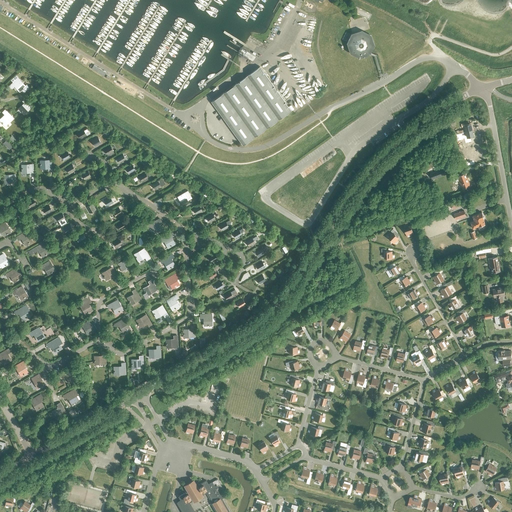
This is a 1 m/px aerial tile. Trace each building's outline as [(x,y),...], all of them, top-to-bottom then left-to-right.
[(350,53),(359,57),(370,54),(370,52),(375,44),(371,33),(364,30),(361,29),(355,31),(351,32),(346,43),(350,53)] [(92,68),(104,75),(106,72),(94,64),(92,68)] [(239,140),(242,145),(291,110),(259,66),(211,101),(239,140)] [(20,92),(25,87),(18,79),(10,86),(12,89),(14,86),(20,92)] [(19,108),(24,114),(32,107),(25,98),(22,101),(24,103),(19,108)] [(0,119),(0,120),(5,126),(13,118),(5,110),(3,112),(5,115),(0,119)] [(466,131),(472,130),(471,124),(467,125),(467,123),(461,124),(462,126),(465,125),(466,131)] [(81,139),(90,133),(87,128),(83,130),(83,129),(77,132),(81,139)] [(472,130),(466,131),(468,137),(465,138),(465,140),(471,139),(470,137),(473,136),(472,130)] [(91,140),(95,146),(101,143),(97,137),(91,140)] [(104,148),(107,155),(113,151),(109,145),(104,148)] [(61,154),(64,160),(70,157),(66,151),(61,154)] [(116,157),(120,163),(126,160),(122,154),(116,157)] [(48,171),(52,171),(51,160),(40,160),(40,168),(48,168),(48,171)] [(30,175),(33,175),(33,164),(22,165),(22,173),(30,172),(30,175)] [(66,167),(69,174),(75,170),(71,164),(66,167)] [(126,167),(129,174),(135,170),(131,164),(126,167)] [(443,169),(430,173),(432,179),(445,174),(443,169)] [(81,174),(85,180),(90,177),(87,170),(81,174)] [(139,176),(142,182),(148,178),(144,172),(139,176)] [(467,177),(466,177),(465,173),(457,176),(458,181),(461,180),(462,183),(460,183),(462,188),(470,185),(467,177)] [(4,175),(4,183),(15,182),(15,174),(4,175)] [(162,177),(151,183),(155,190),(161,186),(159,183),(164,180),(162,177)] [(104,200),(107,206),(113,203),(110,197),(104,200)] [(179,200),(183,207),(189,203),(185,197),(179,200)] [(27,201),(31,208),(36,204),(33,198),(27,201)] [(86,207),(89,213),(95,209),(92,204),(86,207)] [(42,208),(46,214),(52,211),(48,205),(42,208)] [(193,208),(196,214),(202,211),(198,205),(193,208)] [(112,211),(116,217),(122,214),(118,207),(112,211)] [(454,213),(456,220),(466,216),(464,210),(454,213)] [(482,229),(483,227),(482,225),(485,224),(483,219),(484,219),(482,212),(472,215),(474,220),(470,222),(473,228),(478,226),(479,229),(481,230),(482,229)] [(56,216),(59,222),(65,219),(61,213),(56,216)] [(206,216),(210,222),(215,219),(212,213),(206,216)] [(155,234),(162,230),(158,223),(161,221),(159,218),(148,225),(150,228),(151,227),(155,234)] [(219,224),(223,231),(229,227),(227,224),(230,222),(229,219),(219,224)] [(116,224),(120,230),(125,227),(122,221),(116,224)] [(0,229),(3,236),(10,232),(5,222),(0,224),(0,229)] [(64,227),(67,233),(73,230),(69,224),(64,227)] [(404,228),(408,237),(411,236),(411,234),(413,233),(410,225),(404,228)] [(232,232),(236,239),(242,235),(240,232),(243,230),(241,227),(232,232)] [(25,245),(32,241),(26,231),(17,237),(18,240),(21,238),(25,245)] [(76,235),(80,242),(86,238),(82,232),(76,235)] [(168,248),(175,244),(171,237),(174,235),(172,232),(161,239),(162,242),(164,241),(168,248)] [(388,237),(396,245),(398,242),(397,240),(399,238),(393,233),(388,237)] [(253,241),(258,238),(256,236),(252,238),(251,237),(245,240),(249,247),(255,243),(253,241)] [(113,241),(116,248),(122,244),(118,238),(113,241)] [(89,244),(93,250),(99,247),(95,240),(89,244)] [(42,256),(49,252),(44,243),(25,253),(27,256),(38,249),(42,256)] [(264,253),(263,251),(268,248),(266,246),(261,248),(260,247),(255,250),(259,257),(264,253)] [(478,250),(479,258),(486,257),(485,252),(491,251),(491,248),(478,250)] [(146,260),(149,259),(144,249),(134,254),(138,261),(145,257),(146,260)] [(208,256),(212,262),(217,259),(214,253),(208,256)] [(0,264),(2,267),(9,263),(3,254),(0,255),(0,264)] [(168,269),(175,265),(171,259),(174,257),(172,254),(160,261),(161,264),(164,262),(168,269)] [(499,261),(498,261),(497,256),(488,258),(489,263),(492,262),(492,267),(491,267),(492,272),(500,271),(499,261)] [(130,269),(133,268),(127,258),(118,263),(122,270),(129,267),(130,269)] [(48,274),(55,270),(49,261),(40,266),(41,269),(44,268),(48,274)] [(256,264),(259,270),(265,267),(261,261),(256,264)] [(399,267),(397,268),(396,265),(389,270),(392,275),(401,270),(399,267)] [(114,279),(117,277),(111,267),(102,273),(106,280),(112,276),(114,279)] [(14,282),(21,278),(15,268),(5,274),(7,277),(10,275),(14,282)] [(207,273),(211,279),(217,275),(213,269),(207,273)] [(438,286),(441,284),(440,282),(444,280),(440,273),(442,272),(441,269),(436,272),(437,274),(433,277),(435,280),(433,281),(435,285),(437,284),(438,286)] [(282,271),(281,273),(276,270),(273,274),(279,277),(279,276),(281,278),(285,272),(282,271)] [(167,279),(172,288),(179,284),(175,278),(178,276),(176,273),(167,279)] [(256,278),(260,284),(265,281),(261,274),(256,278)] [(410,278),(408,279),(407,276),(402,279),(401,277),(396,280),(397,282),(400,281),(403,286),(412,281),(410,278)] [(143,288),(147,295),(157,290),(151,280),(148,282),(150,284),(143,288)] [(441,295),(443,298),(452,293),(448,286),(453,282),(452,280),(442,286),(443,288),(440,290),(442,294),(441,295)] [(214,284),(218,290),(223,287),(220,281),(214,284)] [(20,299),(27,295),(22,286),(12,291),(14,294),(17,293),(20,299)] [(497,302),(503,301),(502,296),(505,295),(503,287),(493,289),(494,297),(496,297),(497,302)] [(413,290),(411,288),(403,292),(405,295),(407,294),(411,299),(420,294),(418,291),(416,292),(414,289),(413,290)] [(127,298),(131,304),(140,299),(135,289),(132,291),(134,294),(127,298)] [(233,297),(232,295),(236,292),(235,290),(230,292),(230,291),(224,294),(227,301),(233,297)] [(167,300),(172,310),(179,306),(175,299),(178,298),(176,295),(167,300)] [(448,307),(450,310),(459,305),(455,300),(458,298),(456,295),(451,298),(453,301),(448,304),(450,306),(448,307)] [(79,304),(85,314),(92,310),(88,303),(90,301),(89,299),(88,296),(81,300),(83,302),(79,304)] [(236,302),(240,308),(245,305),(242,298),(236,302)] [(115,313),(122,310),(117,300),(107,305),(109,308),(112,306),(115,313)] [(422,302),(418,305),(416,302),(411,305),(413,308),(415,307),(418,312),(427,307),(425,304),(423,305),(422,302)] [(22,320),(29,316),(27,311),(29,310),(26,304),(14,312),(16,315),(18,313),(22,320)] [(164,317),(167,315),(162,305),(152,311),(156,318),(163,314),(164,317)] [(456,320),(458,324),(466,318),(463,313),(466,312),(464,309),(459,312),(460,314),(456,317),(457,319),(456,320)] [(148,326),(151,324),(146,314),(136,320),(140,327),(147,323),(148,326)] [(204,325),(212,325),(211,314),(200,314),(200,318),(204,318),(204,325)] [(321,320),(324,320),(324,314),(321,314),(321,317),(314,317),(314,327),(318,327),(318,325),(321,325),(321,320)] [(435,320),(433,317),(431,318),(430,315),(425,318),(424,315),(419,318),(421,321),(422,319),(426,325),(435,320)] [(508,315),(502,317),(501,315),(494,316),(496,324),(501,323),(501,327),(510,325),(508,315)] [(123,332),(129,328),(124,318),(114,324),(116,327),(119,325),(123,332)] [(82,324),(87,334),(94,330),(90,323),(93,322),(91,319),(82,324)] [(342,321),(340,323),(335,320),(329,329),(333,331),(334,329),(336,330),(339,326),(341,328),(344,323),(342,321)] [(294,328),(299,337),(303,335),(302,333),(304,332),(302,327),(304,326),(301,321),(298,322),(300,325),(294,328)] [(183,329),(184,337),(195,337),(194,325),(191,325),(191,329),(183,329)] [(468,335),(469,338),(473,335),(472,333),(474,332),(471,326),(464,330),(465,332),(463,333),(465,337),(468,335)] [(37,341),(44,337),(39,327),(29,333),(31,336),(33,334),(37,341)] [(437,327),(432,330),(431,327),(426,330),(427,333),(430,332),(433,337),(442,332),(440,329),(438,330),(437,327)] [(344,340),(346,341),(350,334),(345,331),(339,339),(343,341),(344,340)] [(166,339),(166,347),(178,347),(177,336),(174,336),(174,339),(166,339)] [(55,352),(61,348),(56,338),(46,344),(48,347),(51,345),(55,352)] [(361,346),(364,346),(366,341),(363,340),(362,343),(355,341),(353,351),(357,352),(357,350),(360,351),(361,346)] [(447,341),(445,342),(444,340),(437,344),(440,349),(449,344),(447,341)] [(299,349),(297,349),(297,347),(292,347),(292,344),(287,344),(287,347),(289,347),(289,353),(299,353),(299,349)] [(369,344),(366,354),(370,355),(371,353),(373,354),(374,350),(377,351),(378,347),(375,346),(369,344)] [(435,356),(432,351),(435,349),(432,344),(429,346),(431,349),(429,350),(428,348),(424,350),(429,359),(435,356)] [(149,350),(149,357),(160,357),(160,346),(156,346),(156,349),(149,350)] [(383,348),(380,358),(384,359),(385,357),(387,358),(388,353),(391,353),(393,348),(390,347),(389,350),(383,348)] [(0,353),(0,356),(4,364),(11,360),(7,353),(10,351),(8,348),(0,353)] [(412,357),(417,366),(421,364),(420,363),(422,361),(421,359),(423,358),(419,350),(417,352),(418,354),(412,357)] [(511,351),(504,351),(504,350),(498,350),(498,352),(496,352),(495,353),(496,358),(497,359),(497,360),(502,360),(503,359),(505,359),(505,360),(503,360),(503,365),(510,364),(510,360),(509,360),(509,358),(511,358),(511,351)] [(404,357),(407,358),(409,352),(406,351),(405,354),(398,352),(396,362),(400,363),(400,361),(403,362),(404,357)] [(94,356),(94,364),(105,363),(105,352),(101,352),(101,355),(94,356)] [(131,360),(132,368),(143,367),(142,356),(139,356),(139,359),(131,360)] [(15,366),(20,376),(27,371),(24,365),(26,363),(25,360),(15,366)] [(300,363),(298,364),(298,361),(290,363),(291,370),(301,367),(300,363)] [(114,367),(114,375),(125,374),(124,363),(121,363),(121,366),(114,367)] [(349,382),(351,383),(354,375),(351,374),(351,372),(349,371),(349,369),(345,368),(343,378),(349,380),(349,382)] [(69,383),(76,379),(71,369),(61,375),(63,378),(66,376),(69,383)] [(470,375),(474,383),(480,379),(475,370),(471,372),(472,374),(470,375)] [(31,378),(37,387),(44,383),(40,377),(43,375),(41,372),(31,378)] [(362,386),(365,387),(368,379),(365,378),(365,376),(363,375),(363,373),(359,372),(357,382),(363,384),(362,386)] [(290,384),(300,387),(301,383),(299,383),(300,380),(295,379),(296,376),(290,374),(289,377),(292,378),(290,384)] [(371,386),(377,387),(379,379),(377,379),(377,377),(373,376),(371,386)] [(465,378),(463,380),(462,378),(458,380),(463,389),(469,386),(465,378)] [(384,381),(383,384),(386,385),(385,389),(391,391),(396,392),(398,384),(395,383),(395,384),(393,384),(393,383),(391,382),(391,380),(387,379),(387,381),(384,381)] [(331,384),(334,385),(334,382),(326,380),(325,382),(323,382),(322,384),(320,384),(319,388),(329,390),(331,384)] [(452,384),(449,385),(448,383),(445,385),(450,394),(456,391),(452,384)] [(286,399),(296,401),(297,397),(295,397),(296,394),(294,394),(294,391),(286,388),(285,391),(288,392),(286,399)] [(439,389),(436,390),(435,389),(432,391),(437,400),(443,396),(444,399),(447,398),(446,395),(443,396),(439,389)] [(71,403),(78,399),(72,390),(63,395),(64,398),(67,397),(71,403)] [(30,400),(36,409),(43,406),(39,399),(42,397),(40,394),(30,400)] [(315,402),(325,405),(327,398),(319,396),(318,399),(316,398),(315,402)] [(52,411),(56,418),(65,412),(59,402),(57,404),(58,407),(52,411)] [(405,411),(407,412),(408,408),(406,407),(406,405),(398,402),(397,409),(401,410),(400,413),(404,414),(405,411)] [(500,406),(502,413),(506,412),(505,408),(510,407),(508,403),(500,406)] [(424,414),(434,417),(435,411),(428,408),(427,411),(425,411),(424,414)] [(282,415),(292,418),(293,414),(291,413),(292,411),(284,409),(282,415)] [(311,419),(321,421),(323,415),(315,413),(314,416),(312,415),(311,419)] [(393,423),(403,426),(404,422),(402,421),(403,419),(399,418),(399,415),(394,413),(393,416),(395,417),(393,423)] [(280,429),(290,431),(291,428),(289,427),(290,424),(282,422),(280,429)] [(432,425),(435,426),(435,423),(432,422),(431,425),(424,423),(423,427),(421,426),(420,430),(430,433),(432,425)] [(190,432),(192,433),(195,425),(188,423),(185,433),(189,434),(190,432)] [(308,429),(307,433),(317,435),(319,429),(323,430),(324,427),(318,425),(317,428),(311,427),(310,429),(308,429)] [(203,436),(206,436),(208,428),(202,427),(199,437),(203,438),(203,436)] [(389,437),(399,440),(400,436),(398,436),(399,433),(394,432),(395,429),(388,427),(387,430),(391,431),(389,437)] [(222,431),(221,434),(218,433),(219,431),(215,430),(213,440),(219,442),(220,436),(223,437),(225,431),(222,431)] [(270,438),(275,447),(279,445),(278,443),(280,442),(277,437),(280,436),(277,431),(275,433),(276,435),(270,438)] [(230,443),(233,444),(235,436),(229,434),(226,444),(230,445),(230,443)] [(428,440),(430,441),(431,437),(425,436),(425,439),(420,437),(419,441),(417,441),(416,445),(426,447),(428,440)] [(244,447),(247,447),(249,439),(242,438),(240,447),(244,448),(244,447)] [(395,447),(390,446),(391,443),(381,440),(380,444),(387,445),(385,452),(395,454),(396,450),(394,450),(395,447)] [(331,449),(334,450),(336,441),(333,441),(332,443),(326,442),(323,452),(327,453),(328,451),(330,451),(331,449)] [(258,445),(263,454),(267,452),(266,450),(268,449),(264,442),(258,445)] [(346,450),(348,451),(350,445),(347,444),(346,447),(340,445),(337,455),(341,456),(342,454),(344,455),(346,450)] [(369,462),(372,463),(374,455),(367,453),(368,448),(364,447),(363,454),(367,455),(365,463),(369,464),(369,462)] [(135,451),(134,457),(135,457),(134,462),(140,463),(141,459),(148,461),(149,457),(147,457),(147,454),(143,453),(143,450),(138,448),(137,451),(135,451)] [(356,458),(358,459),(360,451),(354,449),(351,459),(355,460),(356,458)] [(413,454),(412,458),(422,461),(426,462),(428,455),(427,455),(427,452),(422,451),(421,453),(416,452),(415,455),(413,454)] [(479,465),(482,466),(484,457),(481,456),(480,461),(472,459),(470,469),(474,470),(475,468),(479,469),(479,465)] [(134,472),(144,475),(145,471),(143,470),(144,468),(138,466),(138,463),(135,462),(135,465),(136,465),(134,472)] [(419,476),(421,480),(430,475),(426,469),(430,467),(428,464),(418,470),(419,473),(421,475),(419,476)] [(454,468),(457,478),(460,477),(460,475),(464,474),(462,469),(465,468),(464,464),(461,465),(461,466),(454,468)] [(488,475),(491,477),(496,468),(489,464),(485,471),(489,473),(488,475)] [(306,483),(309,483),(312,474),(309,473),(309,470),(307,470),(307,468),(303,467),(301,476),(307,478),(306,483)] [(314,480),(321,482),(323,474),(320,473),(321,471),(317,470),(314,480)] [(439,475),(441,485),(445,484),(445,482),(449,482),(447,475),(450,474),(449,470),(446,471),(447,473),(439,475)] [(328,484),(334,485),(337,477),(334,477),(334,475),(331,474),(328,484)] [(342,487),(348,489),(350,481),(348,480),(348,478),(344,477),(342,487)] [(494,486),(494,490),(504,489),(503,481),(507,480),(507,477),(498,478),(498,482),(495,482),(496,486),(494,486)] [(131,485),(140,488),(141,484),(139,484),(140,481),(132,479),(131,485)] [(177,503),(173,505),(177,511),(193,511),(192,509),(188,502),(195,497),(207,491),(211,499),(213,502),(211,503),(216,511),(229,511),(222,498),(224,497),(220,491),(222,490),(223,489),(217,479),(212,482),(208,484),(206,480),(198,485),(197,483),(195,484),(193,480),(188,483),(185,485),(187,489),(185,490),(186,492),(178,496),(181,500),(177,503)] [(355,491),(362,493),(364,485),(361,484),(362,482),(358,481),(355,491)] [(368,494),(375,496),(377,488),(374,487),(375,486),(371,484),(368,494)] [(124,498),(123,502),(129,504),(130,500),(137,502),(138,498),(136,497),(137,495),(132,493),(133,490),(127,489),(126,492),(129,493),(127,499),(124,498)] [(410,497),(407,507),(411,508),(412,505),(419,507),(421,499),(418,498),(418,496),(414,495),(413,498),(410,497)] [(9,506),(12,507),(13,498),(7,497),(4,507),(8,508),(9,506)] [(494,508),(499,502),(493,497),(490,500),(489,499),(486,502),(494,508)] [(257,509),(267,511),(268,508),(266,507),(267,505),(262,503),(262,501),(257,499),(256,502),(259,503),(257,509)] [(427,509),(434,511),(437,503),(433,502),(433,500),(429,499),(427,509)] [(32,502),(30,505),(25,501),(19,510),(22,511),(24,510),(26,511),(30,506),(32,507),(34,503),(32,502)] [(442,511),(450,511),(452,507),(448,506),(448,504),(445,503),(442,511)]
